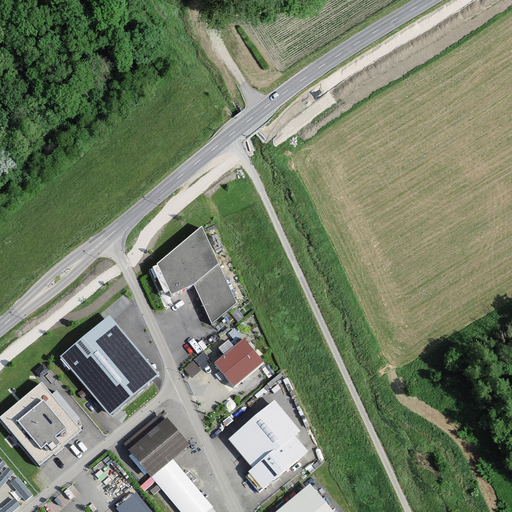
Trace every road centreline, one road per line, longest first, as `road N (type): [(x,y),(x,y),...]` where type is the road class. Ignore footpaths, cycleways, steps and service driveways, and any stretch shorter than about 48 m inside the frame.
road 1 (secondary): [(430,0),(261,111),(108,237)]
road 2 (unclassified): [(178,387),(28,511)]
road 3 (unclassified): [(108,237),(178,387)]
road 4 (unclassified): [(178,387),(234,511)]
road 5 (track): [(261,111),(186,0)]
